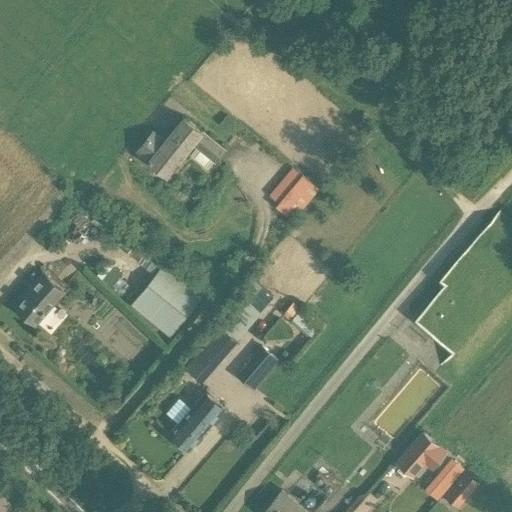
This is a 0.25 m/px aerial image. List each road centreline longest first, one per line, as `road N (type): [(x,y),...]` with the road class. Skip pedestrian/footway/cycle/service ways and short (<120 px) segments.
road 1 (track): [(511,175),(230,511)]
road 2 (residential): [(150,489),(0,353)]
